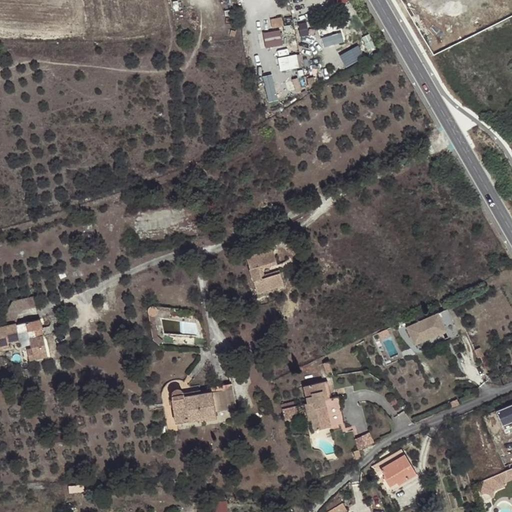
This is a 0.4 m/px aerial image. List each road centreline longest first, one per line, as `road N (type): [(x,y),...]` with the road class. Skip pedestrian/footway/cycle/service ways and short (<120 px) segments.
road 1 (secondary): [(511,233),(376,0)]
road 2 (residential): [(314,511),(392,438),(511,392)]
